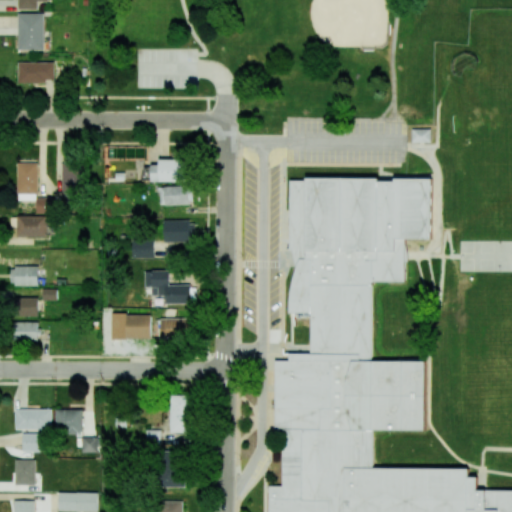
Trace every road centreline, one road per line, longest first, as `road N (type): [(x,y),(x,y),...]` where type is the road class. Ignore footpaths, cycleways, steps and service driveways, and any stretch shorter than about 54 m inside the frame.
road 1 (residential): [(224,511),(225,120)]
road 2 (residential): [(0,118),(225,120)]
road 3 (residential): [(0,368),(225,370)]
